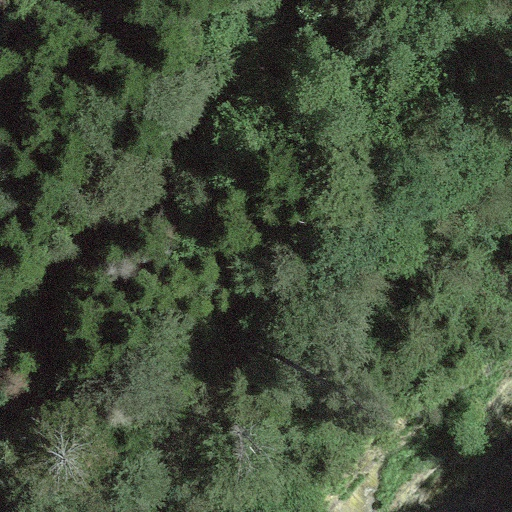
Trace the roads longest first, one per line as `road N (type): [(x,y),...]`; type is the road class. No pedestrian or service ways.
road 1 (track): [(296,0),(281,40),(0,354)]
road 2 (track): [(281,40),(405,50),(511,26)]
